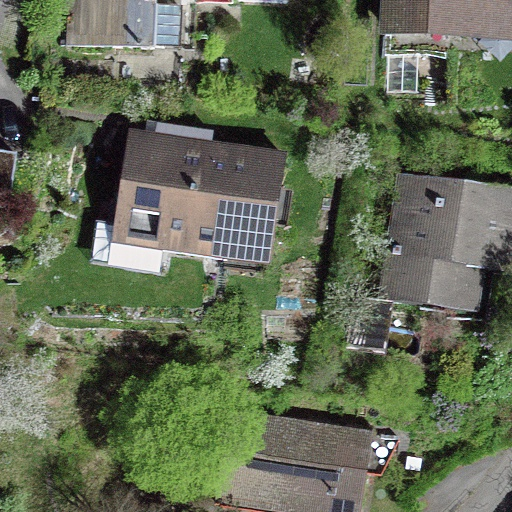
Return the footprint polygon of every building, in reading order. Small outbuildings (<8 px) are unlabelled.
[(127,0),(68,0),(66,43),(179,49),(181,8),(128,5),(127,0)] [(510,0),(386,0),(385,30),(469,33),(470,9),(510,11),(510,0)] [(283,157),(132,133),(117,226),(159,232),(157,247),(226,257),(228,243),(268,249),(283,157)] [(16,155),(0,152),(0,207),(8,209),(16,155)] [(357,292),(351,344),(387,349),(393,301),(474,311),(481,255),(511,259),(511,191),(401,177),(385,296),(357,292)] [(230,413),(216,497),(309,511),(359,511),(372,436),(230,413)] [(397,511),(417,511),(409,502),(397,511)]
